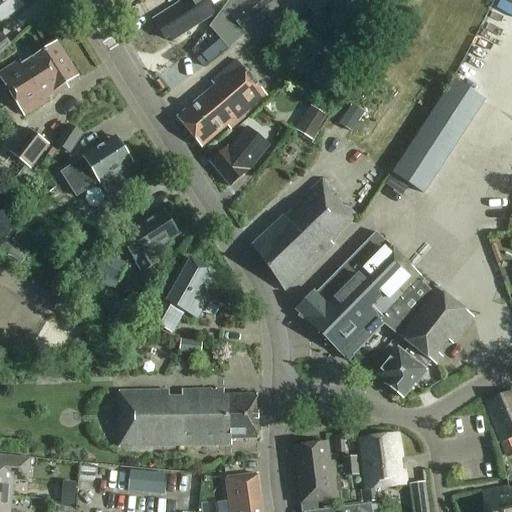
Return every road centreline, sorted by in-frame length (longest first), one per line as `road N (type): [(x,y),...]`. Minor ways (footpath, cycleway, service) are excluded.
road 1 (unclassified): [(281,393),(272,314),(257,279),(82,0)]
road 2 (residential): [(426,420),(400,419),(349,397),(281,393)]
